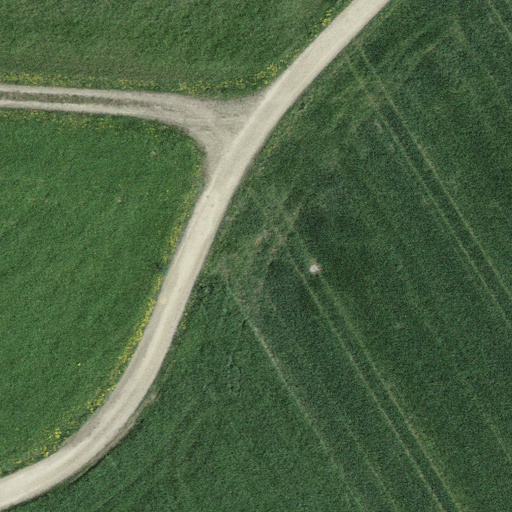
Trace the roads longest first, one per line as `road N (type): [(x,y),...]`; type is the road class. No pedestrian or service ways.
road 1 (track): [(370,0),(255,125),(108,425),(58,468),(0,494)]
road 2 (track): [(255,125),(158,106),(0,95)]
